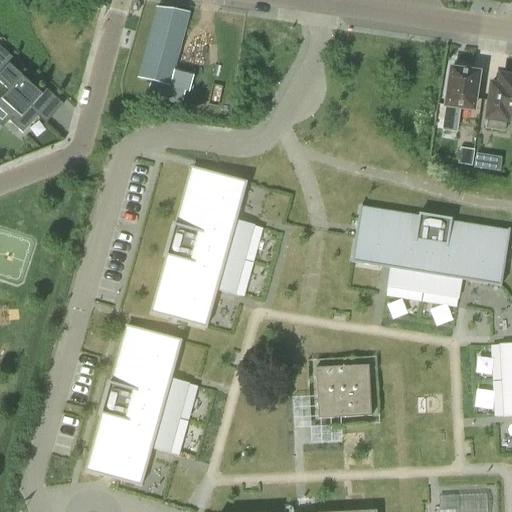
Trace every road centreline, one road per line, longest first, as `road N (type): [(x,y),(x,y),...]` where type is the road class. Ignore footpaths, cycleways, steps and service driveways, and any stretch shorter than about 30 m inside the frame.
road 1 (residential): [(0,180),(82,145),(119,0)]
road 2 (residential): [(511,28),(308,0)]
